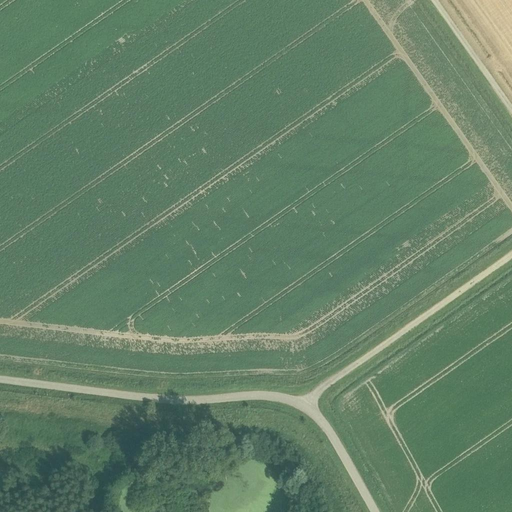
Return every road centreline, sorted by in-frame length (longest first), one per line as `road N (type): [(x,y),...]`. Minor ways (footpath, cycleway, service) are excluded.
road 1 (unclassified): [(303,405),(257,395),(158,399),(0,379)]
road 2 (unclassified): [(303,405),(511,254)]
road 3 (unclassified): [(511,110),(433,0)]
road 4 (unclassified): [(375,511),(329,431),(303,405)]
